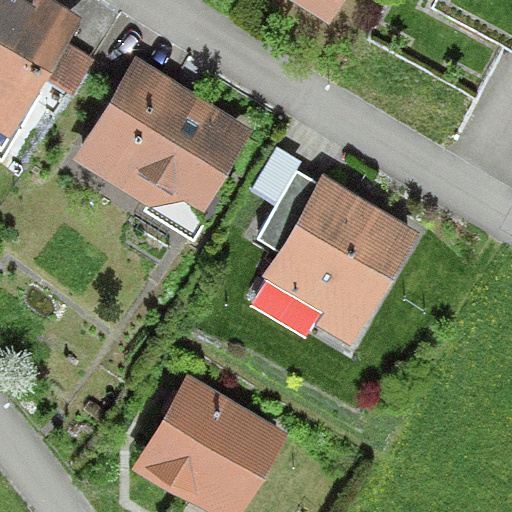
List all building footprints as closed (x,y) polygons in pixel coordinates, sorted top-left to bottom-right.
[(303,0),(318,9),(323,0),(303,0)] [(0,110),(7,115),(53,40),(54,38),(15,14),(7,27),(0,22),(0,110)] [(231,134),(232,132),(185,102),(177,115),(122,81),(78,152),(147,195),(172,189),(188,164),(205,174),(231,134)] [(310,197),(284,181),(253,233),(279,248),(251,296),(305,329),(323,298),(355,317),(403,235),(317,184),(310,197)] [(142,459),(181,483),(224,509),(268,435),(186,385),(142,459)]
